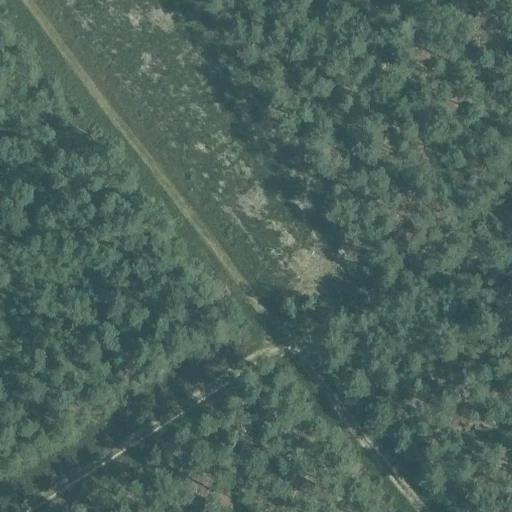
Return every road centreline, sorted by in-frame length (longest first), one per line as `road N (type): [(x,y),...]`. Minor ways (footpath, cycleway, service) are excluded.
road 1 (track): [(420,511),(26,0)]
road 2 (track): [(0,511),(511,197)]
